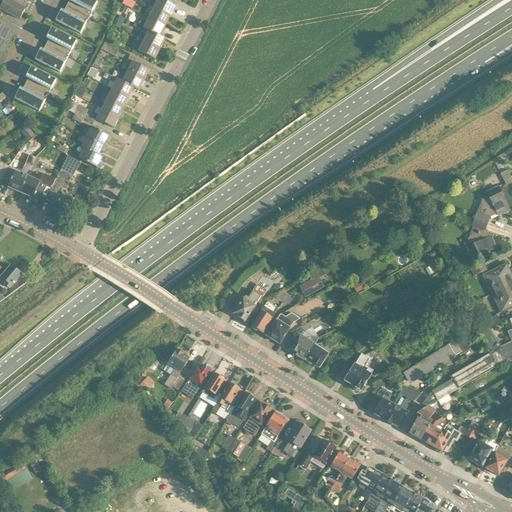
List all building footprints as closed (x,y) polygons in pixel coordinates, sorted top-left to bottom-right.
[(25,10),(22,8),(6,0),(4,0),(2,5),(0,4),(0,17),(3,12),(20,20),(25,10)] [(30,0),(6,0),(22,8),(25,3),(25,2),(25,0),(29,2),(30,0)] [(91,0),(66,0),(67,0),(69,1),(66,8),(88,20),(97,3),(91,0)] [(133,4),(125,0),(124,0),(122,4),(131,9),(133,4)] [(154,9),(170,17),(176,7),(161,0),(152,0),(152,1),(156,3),(154,9)] [(119,12),(125,15),(127,9),(122,6),(119,12)] [(66,8),(63,12),(61,11),(60,14),(55,22),(80,35),(88,20),(66,8)] [(165,27),(170,17),(154,9),(151,15),(146,12),(144,16),(165,27)] [(160,38),(165,27),(144,16),(141,21),(146,23),(143,29),(144,29),(160,38)] [(0,26),(0,38),(8,43),(12,35),(10,34),(11,32),(0,26)] [(52,29),(47,37),(46,39),(49,40),(45,46),(68,58),(76,42),(52,29)] [(165,40),(160,38),(144,29),(142,33),(147,36),(144,42),(160,50),(165,40)] [(155,60),(160,50),(144,42),(141,47),(136,45),(134,49),(155,60)] [(115,58),(119,51),(105,43),(101,50),(115,58)] [(43,51),(40,50),(39,52),(35,60),(60,73),(68,58),(45,46),(43,51)] [(99,67),(103,60),(97,57),(94,64),(99,67)] [(128,73),(144,81),(149,71),(128,60),(126,64),(131,67),(128,73)] [(31,68),(27,76),(26,78),(28,79),(25,86),(47,97),(56,81),(31,68)] [(95,81),(99,73),(93,70),(89,78),(95,81)] [(139,91),(144,81),(128,73),(125,79),(119,76),(118,80),(117,80),(134,89),(139,91)] [(117,80),(118,80),(113,77),(111,81),(115,84),(112,90),(128,99),(134,89),(117,80)] [(87,89),(90,82),(85,79),(81,86),(87,89)] [(25,86),(22,90),(20,89),(19,91),(14,99),(39,112),(47,97),(25,86)] [(73,96),(81,100),(86,91),(78,87),(73,96)] [(123,109),(128,99),(112,90),(109,96),(104,93),(102,98),(123,109)] [(118,119),(123,109),(102,98),(100,102),(105,104),(101,110),(118,119)] [(88,111),(79,106),(70,102),(66,110),(75,115),(78,116),(81,118),(84,119),(88,111)] [(113,129),(118,119),(101,110),(99,115),(94,113),(92,118),(113,129)] [(86,138),(104,147),(106,143),(109,144),(112,138),(91,128),(86,138)] [(31,132),(25,137),(28,142),(35,137),(31,132)] [(107,148),(104,147),(86,138),(81,148),(84,149),(99,157),(101,153),(104,154),(107,148)] [(102,158),(99,157),(84,149),(79,160),(100,170),(103,164),(100,163),(102,158)] [(21,193),(30,172),(36,159),(29,156),(21,175),(15,172),(16,170),(9,167),(7,169),(2,180),(3,180),(10,183),(8,188),(21,193)] [(7,169),(9,167),(0,163),(0,180),(2,181),(3,180),(2,180),(7,169)] [(51,189),(46,201),(52,204),(49,209),(64,217),(73,202),(72,199),(65,195),(63,196),(61,199),(56,196),(64,182),(69,184),(72,176),(60,170),(56,180),(51,189)] [(511,183),(511,179),(507,170),(500,174),(506,187),(511,183)] [(51,189),(56,180),(44,175),(42,177),(30,172),(21,193),(33,199),(33,198),(39,200),(45,186),(51,189)] [(475,220),(488,225),(490,218),(501,213),(502,215),(509,211),(498,188),(491,192),(492,195),(481,201),(485,209),(483,216),(477,214),(475,220)] [(78,221),(83,221),(83,218),(86,213),(83,208),(77,208),(74,214),(77,219),(78,219),(78,221)] [(488,225),(475,220),(472,227),(478,229),(476,236),(467,240),(472,251),(469,253),(472,260),(496,249),(493,241),(491,242),(485,231),(488,225)] [(410,223),(402,228),(405,233),(413,228),(410,223)] [(436,256),(434,252),(427,256),(429,260),(436,256)] [(491,295),(511,284),(511,283),(509,277),(511,276),(507,265),(488,273),(484,263),(470,270),(474,277),(481,273),(491,295)] [(9,290),(22,275),(11,266),(2,276),(0,275),(0,274),(0,287),(2,289),(4,286),(9,290)] [(324,287),(317,276),(299,287),(305,298),(324,287)] [(359,282),(352,286),(356,293),(363,289),(359,282)] [(511,284),(491,295),(501,314),(511,307),(511,284)] [(261,297),(253,292),(250,296),(248,298),(245,297),(233,315),(244,322),(261,297)] [(274,317),(278,309),(267,302),(251,327),(262,334),(274,317)] [(291,315),(285,318),(281,315),(279,316),(266,337),(279,345),(290,328),(293,323),(300,320),(291,315)] [(485,323),(487,328),(500,322),(497,317),(485,323)] [(382,323),(371,330),(375,338),(387,331),(382,323)] [(505,355),(511,351),(511,329),(507,332),(511,342),(500,347),(505,355)] [(450,339),(447,334),(439,340),(443,345),(450,339)] [(304,361),(314,346),(299,337),(291,350),(298,354),(297,356),(304,361)] [(402,375),(410,386),(468,349),(461,337),(402,375)] [(509,360),(505,355),(500,347),(498,344),(490,356),(454,377),(455,379),(432,393),(438,403),(509,360)] [(314,346),(304,361),(311,365),(312,364),(319,368),(328,355),(314,346)] [(178,391),(186,378),(180,375),(189,358),(176,350),(162,372),(170,377),(164,386),(170,390),(172,387),(178,391)] [(373,372),(372,372),(374,368),(368,364),(371,359),(362,354),(349,374),(343,369),(338,378),(361,392),(373,372)] [(210,371),(199,364),(182,390),(187,393),(191,387),(197,391),(210,371)] [(214,374),(201,392),(213,400),(225,381),(214,374)] [(227,421),(235,408),(231,406),(240,391),(229,384),(213,409),(218,412),(216,414),(227,421)] [(399,396),(412,403),(421,395),(415,392),(411,392),(403,387),(402,392),(399,396)] [(384,421),(393,406),(388,402),(391,397),(385,394),(387,391),(381,388),(376,397),(382,400),(373,415),(384,421)] [(235,408),(227,421),(225,423),(231,427),(232,424),(238,428),(255,400),(244,393),(235,408)] [(438,403),(432,393),(420,407),(423,409),(425,407),(427,408),(438,403)] [(393,406),(384,421),(384,422),(392,427),(392,426),(397,429),(401,422),(404,423),(414,404),(412,403),(399,396),(393,406)] [(172,404),(167,400),(163,405),(168,409),(172,404)] [(259,403),(243,429),(255,436),(271,410),(259,403)] [(421,441),(432,421),(428,419),(433,412),(427,408),(425,407),(423,409),(415,414),(424,418),(421,423),(417,420),(409,434),(421,441)] [(272,454),(282,437),(279,435),(288,421),(275,413),(261,435),(272,442),(266,450),(272,454)] [(432,421),(421,441),(434,448),(442,432),(443,430),(446,426),(446,425),(440,421),(438,417),(434,419),(432,421)] [(468,430),(464,436),(473,441),(479,431),(478,430),(480,426),(472,422),(470,426),(468,430)] [(202,427),(196,423),(188,436),(194,439),(202,427)] [(282,437),(272,454),(276,457),(280,450),(293,459),(310,432),(297,424),(287,440),(282,437)] [(456,441),(460,434),(458,433),(452,429),(446,426),(443,430),(442,432),(434,448),(435,449),(435,451),(439,454),(441,453),(442,453),(442,452),(446,454),(454,440),(456,441)] [(228,453),(230,450),(235,442),(236,441),(229,436),(221,448),(228,453)] [(481,438),(468,459),(481,467),(490,451),(483,447),(486,442),(481,438)] [(336,448),(323,440),(314,456),(312,458),(305,454),(295,472),(301,477),(311,462),(323,470),(326,464),(336,448)] [(207,453),(197,446),(194,450),(201,462),(207,453)] [(252,450),(245,446),(236,461),(242,465),(252,450)] [(498,477),(511,455),(498,447),(485,469),(498,477)] [(46,469),(37,453),(27,459),(35,475),(46,469)] [(334,487),(351,459),(340,453),(331,467),(336,470),(328,483),(334,487)] [(351,459),(334,487),(335,487),(333,489),(339,493),(348,479),(352,481),(361,465),(351,459)] [(32,480),(24,466),(3,478),(11,492),(32,480)] [(374,492),(384,476),(376,472),(370,469),(368,469),(365,474),(362,472),(356,482),(374,492)] [(384,476),(374,492),(363,511),(367,511),(373,504),(379,507),(384,498),(393,482),(384,476)] [(384,511),(389,511),(404,489),(394,483),(393,482),(384,498),(389,500),(382,511),(384,511)] [(404,489),(389,511),(403,511),(414,495),(404,489)] [(305,501),(287,490),(284,496),(301,507),(305,501)] [(416,511),(424,500),(414,495),(403,511),(416,511)] [(434,511),(436,510),(435,507),(424,500),(416,511),(434,511)] [(239,511),(243,506),(239,503),(235,511),(237,511),(239,511)]
